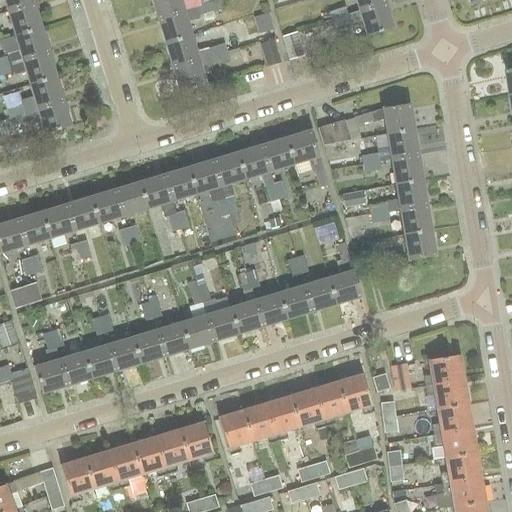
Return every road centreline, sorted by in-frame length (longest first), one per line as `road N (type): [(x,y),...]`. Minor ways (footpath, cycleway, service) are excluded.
road 1 (residential): [(0,445),(486,291)]
road 2 (residential): [(137,140),(439,49)]
road 3 (residential): [(486,291),(439,49)]
road 4 (residential): [(511,437),(486,291)]
road 5 (residential): [(137,140),(94,0)]
road 6 (residential): [(0,182),(137,140)]
